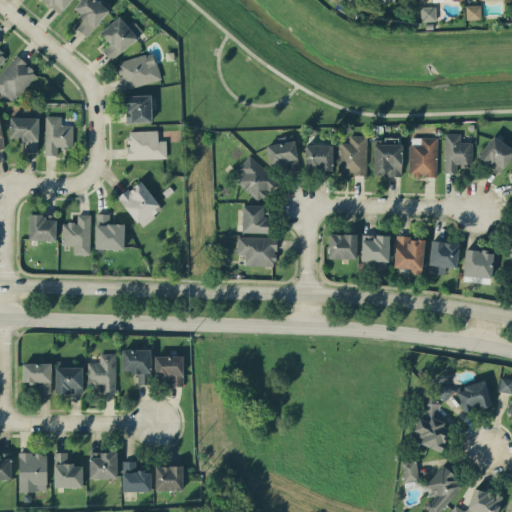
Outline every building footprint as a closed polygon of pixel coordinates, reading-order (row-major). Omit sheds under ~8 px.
[(70,0),(43,0),(59,14),(70,0)] [(76,27),(86,36),(109,11),(97,0),(79,0),(72,8),(84,19),(76,27)] [(481,18),(481,4),(465,5),(466,19),(481,18)] [(421,20),(436,20),(436,6),(421,6),(421,20)] [(109,43),(102,50),(111,60),(143,31),(134,21),(129,26),(118,15),(100,32),(109,43)] [(116,62),(124,89),(161,78),(153,52),(116,62)] [(15,55),(0,73),(0,91),(13,102),(37,72),(15,55)] [(151,94),(125,95),(126,122),(151,121),(151,94)] [(73,124),(61,124),(61,115),(45,115),(44,154),(57,155),(57,147),(72,147),(73,124)] [(38,117),(10,116),(9,138),(26,139),(25,151),(38,152),(38,117)] [(166,140),(158,140),(158,130),(127,130),(128,159),(166,158),(166,140)] [(457,172),(457,164),(472,164),(472,141),(460,141),(460,133),(444,132),(444,172),(457,172)] [(478,156),(500,172),(511,154),(511,148),(493,134),(478,156)] [(367,174),(366,135),(349,135),(349,142),(338,142),(338,174),(367,174)] [(266,144),(270,164),(284,162),(286,172),(300,170),(294,139),(266,144)] [(373,174),(401,175),(402,144),(373,143),(373,174)] [(332,169),(333,144),(305,144),(304,169),(332,169)] [(277,180),(249,155),(237,168),(243,173),(236,181),(258,200),(277,180)] [(118,197),(141,226),(163,208),(140,180),(118,197)] [(267,232),(268,206),(242,205),(242,231),(267,232)] [(56,220),(44,219),(44,213),(29,213),(28,239),(55,240),(56,220)] [(124,223),(109,223),(110,213),(96,213),(95,248),(123,248),(124,223)] [(73,253),(89,254),(90,214),(77,214),(77,222),(62,222),(61,245),(74,245),(73,253)] [(357,233),(329,233),(329,257),(356,258),(357,233)] [(389,234),(362,234),(361,264),(388,265),(389,234)] [(276,237),(238,236),(237,254),(245,254),(245,265),(276,265),(276,237)] [(394,267),(411,268),(411,273),(422,274),(424,238),(395,236),(394,267)] [(429,265),(435,265),(434,273),(445,274),(446,266),(456,267),(458,242),(431,240),(429,265)] [(463,276),(492,277),(493,250),(464,249),(463,276)] [(123,371),(138,372),(138,384),(151,384),(151,349),(123,348),(123,371)] [(87,362),(88,385),(102,385),(102,393),(115,392),(115,353),(99,353),(99,361),(87,362)] [(183,356),(154,355),(154,375),(168,376),(168,385),(183,385),(183,356)] [(23,382),(37,382),(38,392),(51,392),(51,362),(22,362),(23,382)] [(82,393),(82,367),(55,366),(55,393),(82,393)] [(511,378),(500,376),(498,391),(511,392),(511,378)] [(411,439),(440,450),(450,423),(432,416),(439,397),(447,400),(451,387),(433,380),(411,439)] [(491,403),(484,380),(456,388),(463,412),(491,403)] [(89,477),(116,478),(117,451),(90,451),(89,477)] [(0,478),(11,478),(11,452),(0,452),(0,478)] [(19,490),(47,490),(46,452),(19,453),(19,490)] [(54,486),(82,486),(82,464),(68,464),(68,452),(54,452),(54,486)] [(123,491),(151,490),(150,470),(136,470),(136,460),(122,460),(123,491)] [(404,481),(419,479),(416,460),(401,462),(404,481)] [(437,511),(464,483),(443,464),(425,484),(436,494),(425,506),(431,511),(437,511)] [(182,465),(155,466),(156,490),(183,489),(182,465)]
